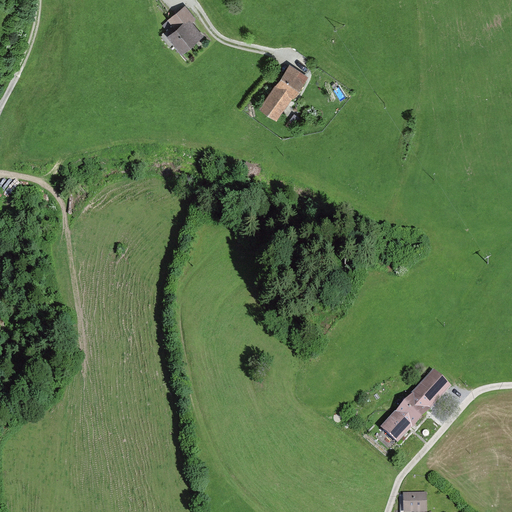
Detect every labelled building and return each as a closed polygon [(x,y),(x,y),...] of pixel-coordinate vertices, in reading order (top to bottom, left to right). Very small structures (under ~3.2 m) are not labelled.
[(166,36),(179,51),(199,34),(188,22),(192,19),(181,6),(173,13),(166,19),(171,24),(174,28),(166,36)] [(275,84),(290,94),(303,76),(288,65),(275,84)] [(290,94),(275,84),(260,106),(274,117),(290,94)] [(241,174),(255,179),(259,170),(245,164),(241,174)] [(433,373),(412,396),(427,409),(447,386),(433,373)] [(427,409),(412,396),(388,422),(402,435),(427,409)] [(403,495),(403,511),(423,511),(423,495),(403,495)]
